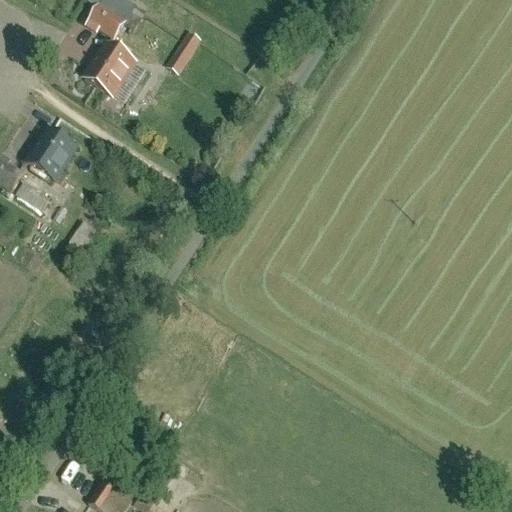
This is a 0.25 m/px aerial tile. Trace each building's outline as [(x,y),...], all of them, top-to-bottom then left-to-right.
[(100,4),(85,24),(112,43),(127,23),(100,4)] [(187,34),(165,70),(178,79),(200,43),(187,34)] [(103,46),(81,81),(113,101),(135,65),(103,46)] [(116,99),(125,105),(144,79),(135,72),(116,99)] [(45,131),(23,163),(53,184),(75,152),(45,131)] [(0,158),(0,190),(6,194),(21,173),(0,158)] [(24,186),(15,199),(41,216),(49,204),(24,186)] [(83,225),(69,248),(82,256),(96,232),(83,225)] [(132,511),(134,510),(101,489),(87,511),(88,511),(132,511)]
